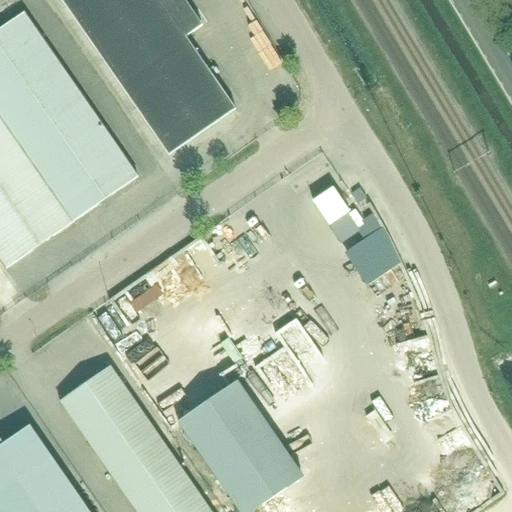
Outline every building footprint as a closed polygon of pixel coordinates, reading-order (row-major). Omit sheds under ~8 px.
[(59,0),(168,157),(236,111),(186,38),(202,27),(183,0),(59,0)] [(0,260),(7,270),(73,223),(138,178),(24,14),(0,30),(0,260)] [(267,92),(280,83),(269,68),(257,76),(267,92)] [(280,120),(292,112),(286,103),(274,111),(280,120)] [(349,214),(332,190),(312,204),(329,228),(349,214)] [(333,287),(356,324),(378,311),(355,274),(333,287)] [(312,384),(346,359),(308,308),(274,334),(312,384)] [(135,511),(210,511),(110,368),(60,403),(135,511)] [(263,511),(295,493),(234,390),(228,393),(218,376),(192,392),(201,407),(191,413),(195,418),(173,431),(221,511),(263,511)] [(88,511),(30,427),(4,445),(0,440),(0,511),(88,511)] [(335,431),(295,467),(312,485),(351,449),(335,431)]
